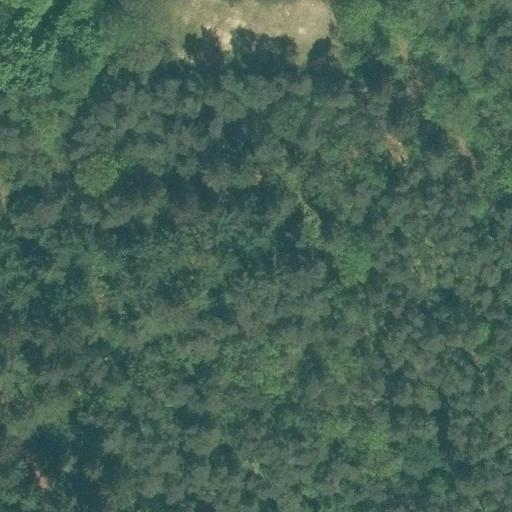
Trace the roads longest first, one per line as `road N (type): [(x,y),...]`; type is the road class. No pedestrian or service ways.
road 1 (track): [(0,146),(58,155),(303,157),(511,95)]
road 2 (track): [(102,511),(0,310)]
